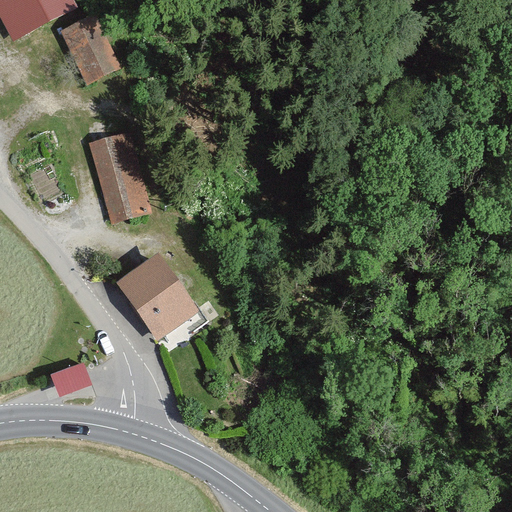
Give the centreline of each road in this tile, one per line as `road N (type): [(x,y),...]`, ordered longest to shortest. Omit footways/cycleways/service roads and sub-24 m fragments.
road 1 (residential): [(131,432),(135,394),(114,334),(0,199)]
road 2 (tertiary): [(131,432),(197,459),(270,511)]
road 3 (tertiary): [(0,422),(64,420),(131,432)]
